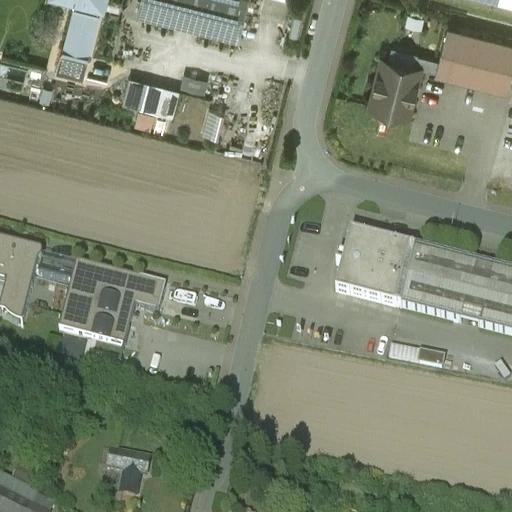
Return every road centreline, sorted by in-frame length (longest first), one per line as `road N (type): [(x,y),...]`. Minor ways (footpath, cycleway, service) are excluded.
road 1 (unclassified): [(310,174),(511,226)]
road 2 (residential): [(252,336),(209,511)]
road 3 (unclassified): [(338,0),(307,113),(310,174)]
road 4 (unclassified): [(310,174),(277,228),(252,336)]
